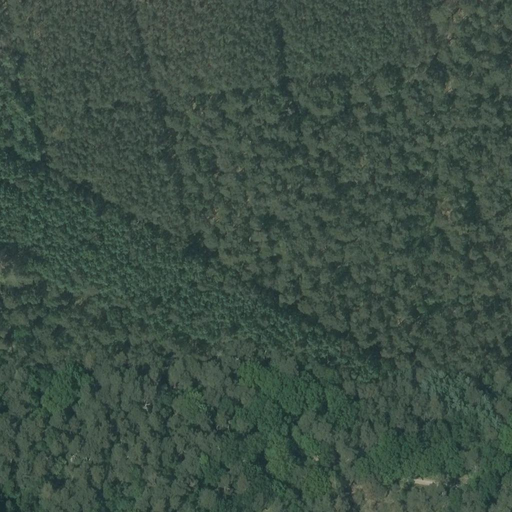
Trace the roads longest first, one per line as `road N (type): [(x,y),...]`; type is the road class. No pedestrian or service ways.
road 1 (track): [(511,43),(100,95),(78,107),(39,153)]
road 2 (unknown): [(511,458),(423,455),(272,426),(220,461),(202,511)]
road 3 (track): [(235,511),(254,478),(296,461),(466,487),(511,484)]
